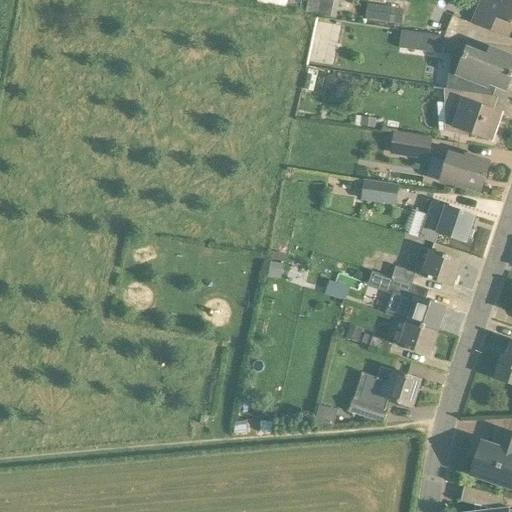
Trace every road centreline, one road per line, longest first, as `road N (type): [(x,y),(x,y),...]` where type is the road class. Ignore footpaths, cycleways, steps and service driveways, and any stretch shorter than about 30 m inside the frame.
road 1 (track): [(0,458),(444,428)]
road 2 (tertiary): [(511,208),(444,428),(429,511)]
